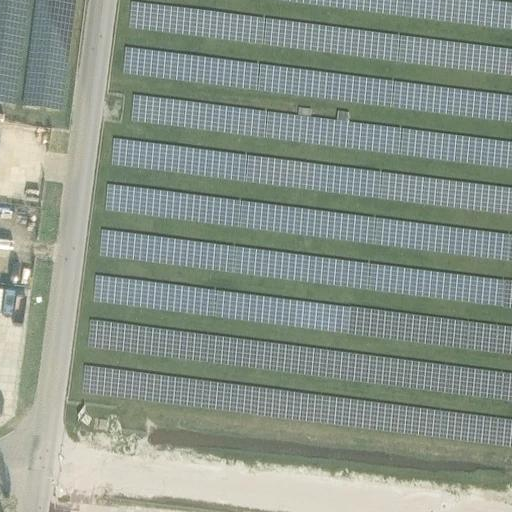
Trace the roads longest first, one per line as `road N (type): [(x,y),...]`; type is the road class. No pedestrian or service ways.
road 1 (unclassified): [(100,0),(41,461)]
road 2 (unclassified): [(443,511),(41,461)]
